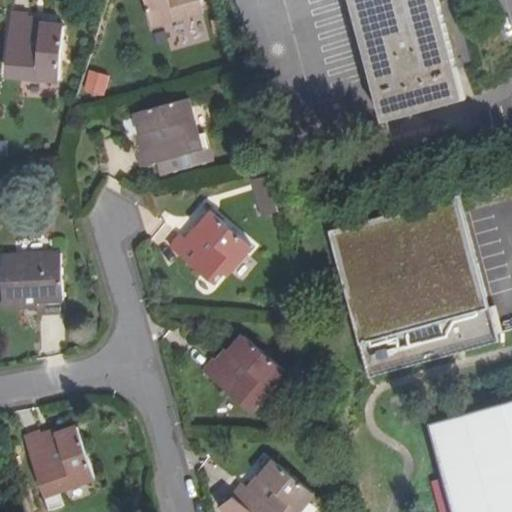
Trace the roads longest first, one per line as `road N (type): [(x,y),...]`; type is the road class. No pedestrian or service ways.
road 1 (residential): [(113,212),(149,363)]
road 2 (residential): [(149,363),(185,511)]
road 3 (residential): [(0,394),(149,363)]
